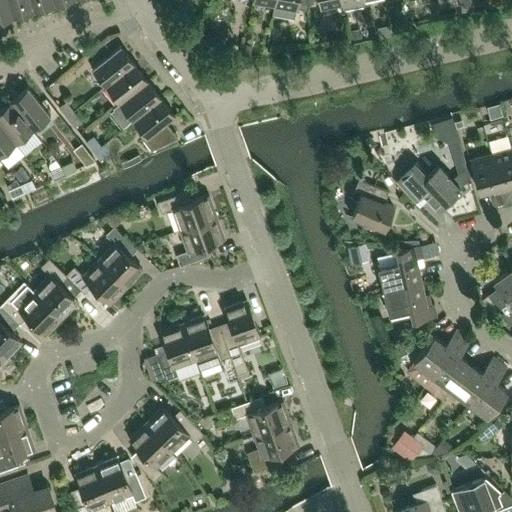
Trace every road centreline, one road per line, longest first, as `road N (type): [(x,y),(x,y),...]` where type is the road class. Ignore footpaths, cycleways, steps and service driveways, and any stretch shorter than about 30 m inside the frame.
road 1 (residential): [(214,98),(511,32)]
road 2 (residential): [(131,392),(66,436),(50,431),(34,396),(50,353),(122,330)]
road 3 (residential): [(349,487),(267,267)]
road 4 (residential): [(511,353),(456,303),(452,278),(473,230),(511,218)]
road 5 (residential): [(267,267),(214,98)]
road 6 (residential): [(122,330),(172,278),(234,279),(267,267)]
road 7 (residential): [(0,51),(145,2)]
